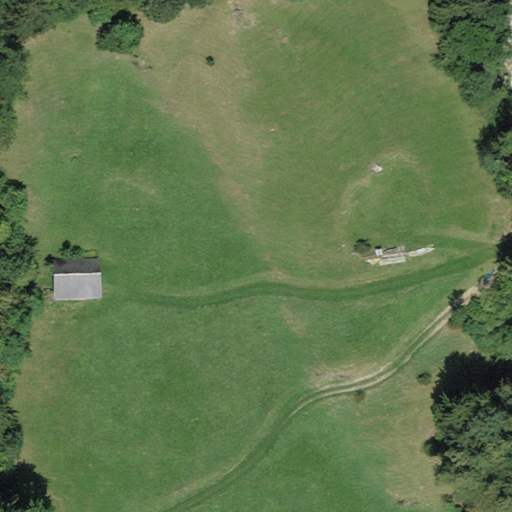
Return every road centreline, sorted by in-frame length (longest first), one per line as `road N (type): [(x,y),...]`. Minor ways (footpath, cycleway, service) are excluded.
road 1 (track): [(511,242),(471,262),(347,292),(275,287),(214,299),(121,299),(82,317)]
road 2 (track): [(167,511),(240,471),(291,413),(320,394),(393,366),(511,261)]
